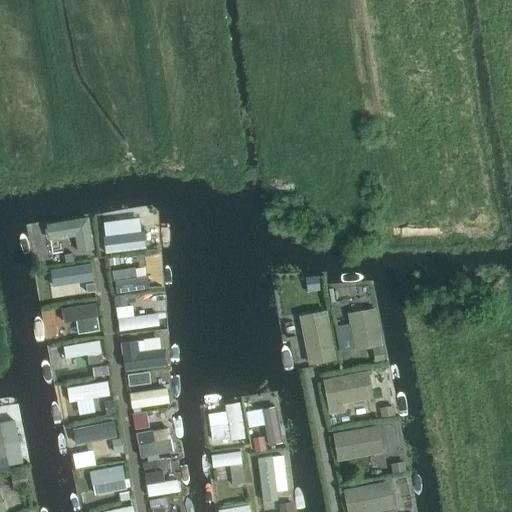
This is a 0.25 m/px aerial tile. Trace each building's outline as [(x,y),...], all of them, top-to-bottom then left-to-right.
[(99,250),(117,249),(114,214),(97,216),(99,250)] [(139,267),(106,272),(110,294),(143,289),(139,267)] [(49,284),(82,281),(80,268),(47,272),(49,284)] [(126,293),(127,307),(157,306),(157,292),(126,293)] [(295,321),(302,365),(378,354),(372,308),(360,310),(360,311),(341,314),(339,302),(327,304),(331,336),(329,336),(326,316),(295,321)] [(128,306),(111,307),(112,331),(154,329),(153,315),(128,317),(128,306)] [(93,307),(59,308),(59,326),(68,326),(68,327),(93,326),(93,307)] [(94,341),(58,348),(61,362),(96,355),(94,341)] [(158,364),(158,343),(120,342),(120,363),(158,364)] [(45,350),(47,370),(59,369),(56,349),(45,350)] [(318,379),(322,416),(340,414),(339,405),(369,402),(366,374),(318,379)] [(62,390),(64,404),(70,403),(73,418),(92,414),(89,400),(104,397),(101,382),(62,390)] [(140,382),(123,385),(125,397),(142,393),(140,382)] [(126,408),(160,406),(159,394),(125,396),(126,408)] [(273,409),(260,410),(262,445),(275,444),(273,409)] [(164,419),(166,438),(175,437),(173,418),(164,419)] [(0,423),(0,460),(1,460),(2,466),(18,465),(13,423),(0,423)] [(150,442),(134,447),(139,463),(170,454),(162,429),(147,433),(150,442)] [(108,433),(81,436),(83,449),(109,446),(108,433)] [(259,437),(247,438),(249,454),(260,453),(259,437)] [(272,496),(282,495),(281,456),(254,457),(256,502),(272,501),(272,496)] [(90,485),(119,481),(117,467),(88,471),(90,485)] [(158,473),(138,476),(141,498),(174,493),(172,481),(160,483),(158,473)]
